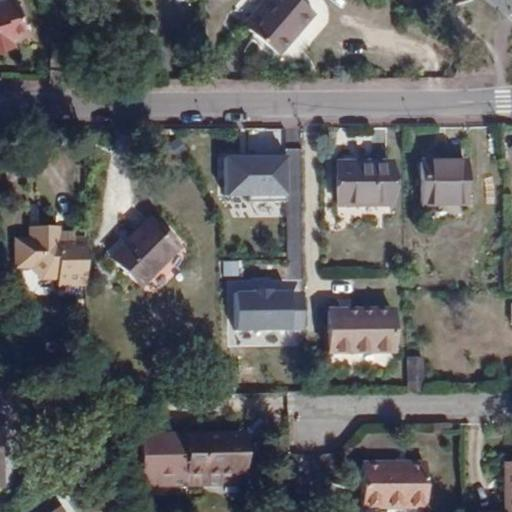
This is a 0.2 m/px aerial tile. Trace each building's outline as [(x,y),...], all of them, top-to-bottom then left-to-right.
[(320,14),(305,0),(279,0),(252,27),(282,57),(320,14)] [(0,52),(17,48),(14,39),(27,35),(18,6),(5,10),(4,8),(0,8),(0,52)] [(241,157),(215,158),(217,202),(277,200),(275,157),(281,152),(281,129),(241,130),(241,157)] [(419,163),(419,205),(465,205),(465,163),(419,163)] [(336,165),(336,206),(391,206),(391,164),(336,165)] [(106,260),(109,257),(140,286),(177,248),(147,218),(125,241),(121,238),(103,256),(106,260)] [(56,279),(56,284),(84,284),(83,239),(71,239),(55,238),(55,234),(55,227),(27,228),(28,239),(15,240),(15,266),(29,267),(41,278),(56,279)] [(237,277),(237,262),(220,261),(220,277),(237,277)] [(285,331),(285,294),(230,295),(230,332),(285,331)] [(328,312),(329,353),(391,353),(390,312),(328,312)] [(422,357),(405,358),(405,394),(422,394),(422,357)] [(86,383),(86,398),(106,397),(106,382),(86,383)] [(202,488),(203,478),(245,478),(245,433),(182,435),(183,486),(202,488)] [(183,486),(182,435),(131,436),(132,487),(183,486)] [(511,511),(511,463),(503,464),(502,511),(477,511),(476,511),(511,511)] [(361,464),(361,509),(425,508),(425,464),(361,464)]
